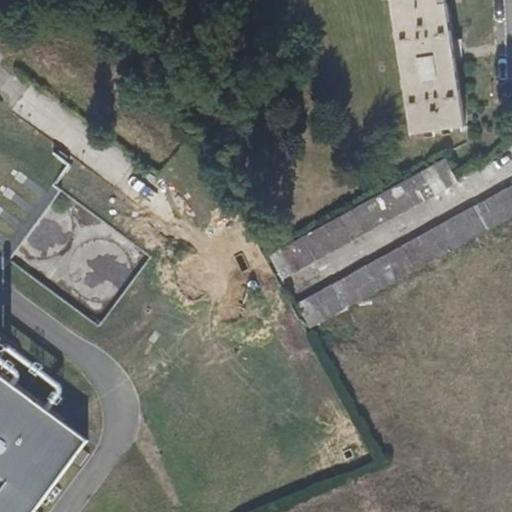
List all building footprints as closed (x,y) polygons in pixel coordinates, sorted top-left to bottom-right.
[(469,128),(450,3),(442,4),(441,0),(393,0),(414,136),(469,128)] [(284,285),(459,187),(445,163),(271,261),(284,285)] [(313,331),(511,222),(511,195),(301,310),(313,331)] [(0,382),(0,511),(48,511),(79,474),(88,462),(94,455),(0,382)] [(85,480),(95,467),(88,462),(79,474),(85,480)]
